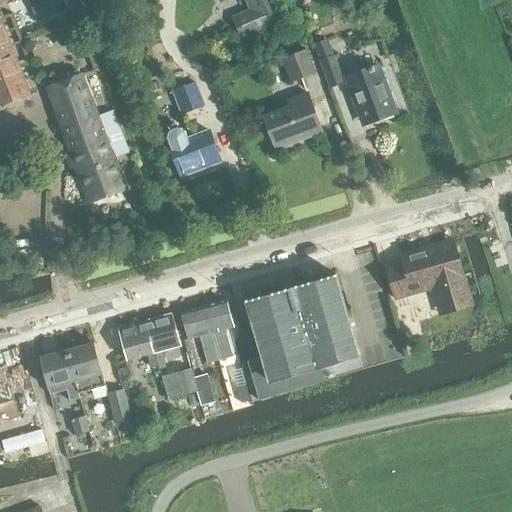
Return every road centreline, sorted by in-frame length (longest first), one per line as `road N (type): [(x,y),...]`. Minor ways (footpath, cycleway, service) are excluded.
road 1 (tertiary): [(0,328),(493,189)]
road 2 (residential): [(162,511),(190,475),(511,390)]
